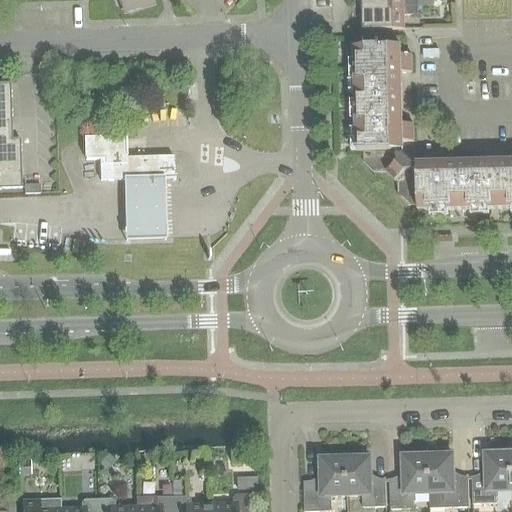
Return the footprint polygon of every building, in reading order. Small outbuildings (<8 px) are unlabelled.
[(118,0),(120,6),(121,8),(123,16),(155,7),(152,0),(118,0)] [(363,31),(404,30),(403,16),(418,16),(418,8),(418,7),(362,8),(363,31)] [(355,49),(354,49),(357,153),(363,153),(363,156),(363,163),(374,174),(385,173),(397,185),(397,197),(408,207),(413,207),(417,207),(418,213),(511,210),(511,163),(504,164),(495,164),(486,164),(443,165),(434,166),(425,166),(412,166),(403,157),(403,143),(402,135),(402,126),(401,74),(401,66),(401,57),(401,50),(401,38),(391,38),(389,41),(386,38),(369,39),(367,42),(364,39),(355,39),(355,40),(355,42),(355,49)] [(411,57),(401,57),(401,66),(412,65),(411,57)] [(412,65),(401,66),(401,74),(412,74),(412,65)] [(0,189),(21,189),(20,140),(12,140),(10,84),(0,84),(0,189)] [(413,126),(402,126),(402,135),(413,134),(413,126)] [(413,134),(402,135),(403,143),(413,143),(413,134)] [(125,148),(125,141),(125,138),(85,139),(85,149),(85,161),(99,161),(100,182),(121,182),(121,181),(159,180),(159,177),(173,176),(173,158),(158,158),(125,159),(125,148)] [(495,153),(486,154),(486,164),(495,164),(495,153)] [(503,153),(495,153),(495,164),(504,164),(503,153)] [(434,155),(425,155),(425,166),(434,166),(434,155)] [(442,155),(434,155),(434,166),(443,165),(442,155)] [(159,180),(121,182),(122,214),(123,250),(168,248),(167,213),(166,180),(159,180)] [(24,186),(24,195),(40,195),(39,186),(24,186)] [(511,493),(510,449),(485,450),(486,481),(472,481),(473,506),(497,505),(496,493),(511,493)] [(428,452),(429,496),(430,511),(469,509),(468,482),(454,482),(453,451),(428,452)] [(403,452),(404,483),(389,484),(390,511),(414,511),(414,496),(429,496),(428,452),(403,452)] [(370,453),(345,454),(347,498),(362,497),(363,509),(387,509),(386,484),(371,484),(370,453)] [(321,486),(304,486),(304,511),(331,511),(332,498),(347,498),(345,454),(321,455),(321,486)] [(108,456),(100,465),(107,472),(116,463),(108,456)] [(31,462),(18,462),(18,477),(32,477),(31,462)] [(257,481),(246,481),(247,491),(257,491),(257,481)] [(182,482),(172,483),(172,498),(173,498),(182,498),(182,482)] [(211,506),(211,511),(249,511),(249,498),(249,496),(235,496),(232,499),(232,505),(211,506)] [(172,498),(159,499),(136,500),(136,508),(135,511),(173,511),(173,498),(172,498)] [(187,498),(182,498),(173,498),(173,511),(211,511),(211,506),(190,507),(190,501),(187,498)] [(98,501),(97,511),(135,511),(136,508),(115,509),(115,503),(112,500),(98,501)] [(60,510),(60,511),(97,511),(98,501),(84,501),(81,504),(81,510),(61,510),(60,510)] [(0,511),(13,511),(14,502),(1,503),(0,511)] [(60,511),(60,510),(61,510),(61,502),(22,503),(22,511),(60,511)]
